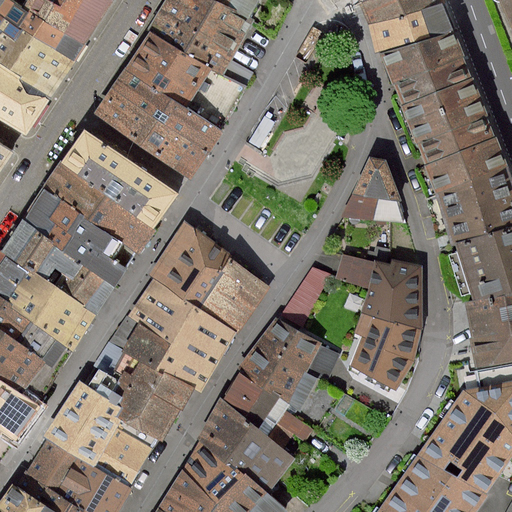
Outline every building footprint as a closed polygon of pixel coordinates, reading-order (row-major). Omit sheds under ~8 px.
[(85,44),(64,32),(30,10),(22,6),(12,0),(0,0),(0,13),(20,26),(24,28),(55,47),(75,59),(77,55),(85,44)] [(30,10),(64,32),(85,44),(98,21),(111,0),(12,0),(22,6),(30,10)] [(150,30),(212,69),(220,74),(251,25),(245,21),(234,14),(235,12),(228,8),(215,0),(167,0),(162,9),(149,29),(150,30)] [(245,21),(257,0),(232,0),(228,8),(235,12),(234,14),(245,21)] [(374,0),(360,6),(363,12),(369,28),(438,1),(437,0),(374,0)] [(511,0),(500,0),(511,24),(511,0)] [(450,33),(438,1),(369,28),(372,36),(379,53),(382,52),(450,33)] [(0,61),(2,63),(53,94),(65,74),(75,59),(55,47),(24,28),(20,26),(0,13),(0,61)] [(125,70),(187,109),(212,69),(150,30),(134,56),(125,70)] [(460,58),(450,33),(382,52),(394,83),(460,58)] [(468,80),(460,58),(394,83),(397,91),(403,105),(468,80)] [(20,80),(0,67),(0,119),(24,135),(35,118),(48,99),(20,80)] [(220,74),(212,69),(187,109),(219,129),(234,105),(244,89),(220,74)] [(222,131),(219,129),(187,109),(125,70),(112,91),(209,152),(214,143),(222,131)] [(483,118),(468,80),(403,105),(418,143),(483,118)] [(192,177),(209,152),(112,91),(106,101),(96,117),(192,177)] [(491,139),(483,118),(418,143),(423,157),(426,164),(491,139)] [(74,149),(62,166),(151,227),(165,207),(175,193),(103,144),(86,132),(74,149)] [(503,169),(491,139),(426,164),(437,194),(503,169)] [(0,170),(12,152),(0,143),(0,170)] [(374,155),(356,193),(381,197),(400,199),(405,200),(391,158),(374,155)] [(154,229),(151,227),(62,166),(61,166),(54,177),(45,189),(123,242),(138,252),(144,243),(154,229)] [(437,194),(454,236),(457,243),(511,221),(511,192),(503,169),(437,194)] [(124,271),(126,269),(111,259),(123,242),(45,189),(33,207),(22,222),(84,264),(115,286),(124,271)] [(381,197),(356,193),(344,215),(375,219),(381,197)] [(381,197),(375,219),(407,223),(400,199),(381,197)] [(511,221),(457,243),(456,243),(467,273),(478,301),(511,295),(511,221)] [(22,222),(12,238),(3,251),(55,286),(95,314),(102,303),(115,286),(84,264),(22,222)] [(162,259),(151,277),(153,278),(200,307),(228,261),(232,254),(184,224),(162,259)] [(95,314),(55,286),(3,251),(0,254),(0,298),(32,320),(56,337),(72,347),(82,333),(95,314)] [(377,260),(344,254),(338,276),(337,278),(369,288),(377,260)] [(400,320),(424,328),(425,320),(425,266),(378,256),(377,260),(369,288),(365,311),(400,320)] [(257,300),(266,285),(228,261),(200,307),(238,330),(257,300)] [(332,273),(313,267),(278,316),(302,329),(332,273)] [(141,324),(172,343),(156,368),(190,389),(199,394),(218,362),(238,330),(200,307),(153,278),(139,300),(129,317),(141,324)] [(511,295),(478,301),(472,303),(475,352),(477,369),(511,362),(511,361),(511,295)] [(56,337),(32,320),(0,298),(0,330),(17,342),(41,359),(56,337)] [(365,335),(353,366),(377,376),(398,390),(418,360),(424,328),(400,320),(365,311),(357,331),(365,335)] [(244,364),(242,370),(292,403),(289,410),(296,415),(299,409),(304,411),(319,378),(329,383),(342,355),(324,345),(325,341),(302,329),(278,316),(257,344),(244,364)] [(125,350),(141,324),(129,317),(113,342),(125,350)] [(131,375),(125,371),(123,374),(119,380),(117,384),(126,390),(122,397),(117,405),(122,408),(117,416),(122,419),(158,441),(162,435),(179,406),(190,389),(156,368),(172,343),(141,324),(125,350),(141,359),(131,375)] [(0,379),(18,392),(41,359),(17,342),(0,330),(0,379)] [(113,342),(98,367),(101,369),(110,374),(125,350),(113,342)] [(110,374),(119,380),(123,374),(125,371),(131,375),(141,359),(125,350),(110,374)] [(110,374),(101,369),(89,388),(96,393),(101,384),(103,385),(110,374)] [(242,370),(227,398),(260,422),(287,447),(295,434),(307,442),(314,429),(296,415),(289,410),(292,403),(242,370)] [(112,391),(117,384),(119,380),(110,374),(103,385),(112,391)] [(0,425),(4,428),(15,436),(16,437),(23,426),(38,406),(18,392),(0,379),(0,425)] [(511,379),(466,389),(380,511),(478,511),(491,493),(489,492),(500,476),(511,459),(511,379)] [(117,416),(122,408),(117,405),(97,393),(96,393),(89,388),(81,383),(47,438),(50,439),(78,456),(93,466),(117,428),(122,419),(117,416)] [(122,397),(112,391),(103,385),(101,384),(96,393),(97,393),(117,405),(122,397)] [(126,390),(117,384),(112,391),(122,397),(126,390)] [(224,396),(200,437),(231,462),(236,461),(251,471),(273,492),(280,482),(298,458),(287,447),(260,422),(227,398),(224,396)] [(117,428),(153,450),(158,441),(122,419),(117,428)] [(144,465),(153,450),(117,428),(93,466),(129,488),(144,465)] [(200,437),(164,503),(176,511),(292,511),(293,511),(273,492),(251,471),(236,461),(231,462),(200,437)] [(50,439),(38,459),(19,490),(38,501),(45,506),(55,511),(114,511),(119,505),(129,488),(93,466),(78,456),(50,439)] [(55,511),(45,506),(38,501),(19,490),(12,485),(0,504),(0,511),(55,511)] [(176,511),(164,503),(161,501),(153,511),(176,511)]
